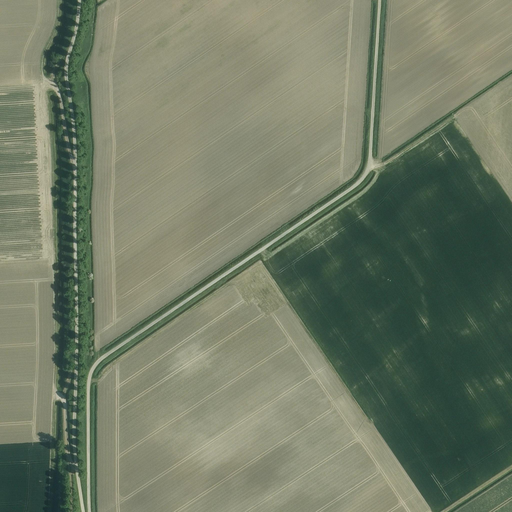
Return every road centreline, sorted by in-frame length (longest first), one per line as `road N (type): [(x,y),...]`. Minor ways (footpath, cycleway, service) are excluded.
road 1 (unclassified): [(89,511),(88,380),(99,359),(365,174),(379,0)]
road 2 (unclassified): [(83,511),(73,435),(74,136),(65,71),(79,0)]
